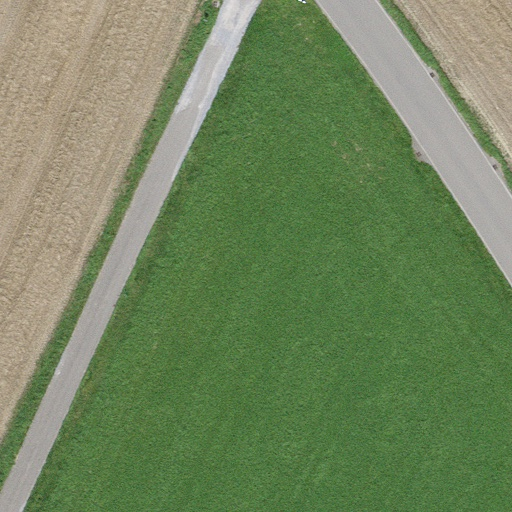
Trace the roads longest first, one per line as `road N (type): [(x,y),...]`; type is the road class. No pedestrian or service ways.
road 1 (track): [(10,511),(245,0)]
road 2 (unclassified): [(348,0),(404,73),(511,246)]
